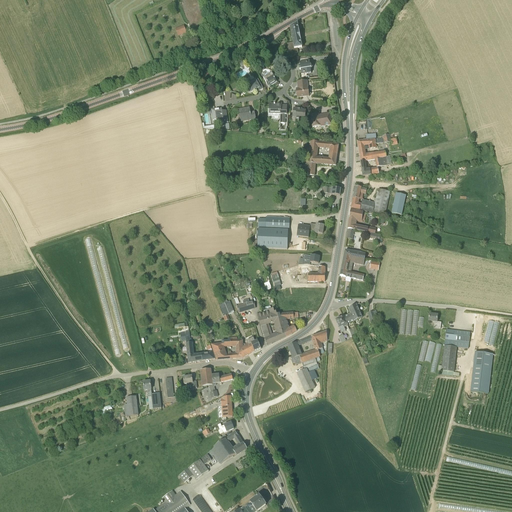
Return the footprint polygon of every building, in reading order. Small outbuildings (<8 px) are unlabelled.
[(287,46),(289,55),(298,53),(297,49),(302,48),(297,24),(290,28),(293,44),(287,46)] [(186,33),(184,26),(175,29),(178,36),(186,33)] [(310,66),(310,61),(300,62),(300,67),(299,67),(300,70),(301,70),(301,74),(311,73),(311,69),(312,69),(311,65),(310,66)] [(272,74),(263,78),(268,86),(269,85),(269,86),(277,83),(272,74)] [(263,89),(258,80),(256,81),(255,80),(247,85),(249,88),(247,89),(248,91),(249,92),(250,92),(251,92),(251,93),(258,89),(259,91),(263,89)] [(296,93),(297,98),(309,97),(308,88),(307,81),(297,82),(297,87),(298,89),(296,89),(296,90),(296,93)] [(270,104),(269,114),(280,115),(280,123),(285,124),(285,115),(287,115),(287,107),(281,107),(281,105),(280,105),(279,105),(277,105),(275,105),(275,103),(274,103),(274,104),(270,104)] [(256,120),(254,112),(250,113),(249,108),(239,110),(241,122),(251,120),(252,121),(256,120)] [(299,109),(294,108),(293,117),(296,117),(296,120),(304,121),(306,111),(302,110),(302,109),(299,109)] [(215,113),(213,115),(212,115),(213,121),(216,120),(217,124),(228,123),(226,111),(222,112),(222,110),(219,110),(219,109),(214,110),(215,113)] [(310,115),(313,127),(321,126),(321,127),(331,125),(330,113),(323,114),(323,115),(319,116),(319,114),(310,115)] [(358,147),(363,146),(365,146),(369,145),(376,144),(375,140),(374,140),(374,139),(376,139),(376,134),(366,135),(366,141),(357,142),(358,147)] [(309,148),(309,149),(306,149),(306,158),(307,158),(306,163),(309,164),(315,164),(336,166),(336,161),(338,152),(339,144),(311,141),(310,147),(309,147),(309,148)] [(358,147),(360,162),(365,161),(375,160),(386,157),(385,152),(365,154),(363,146),(358,147)] [(375,160),(377,168),(388,165),(386,157),(375,160)] [(365,161),(360,162),(363,177),(371,176),(371,175),(379,174),(378,169),(366,170),(365,161)] [(314,176),(315,164),(309,164),(307,175),(314,176)] [(309,178),(306,178),(305,186),(310,186),(310,183),(313,183),(314,180),(310,180),(310,179),(309,178)] [(360,210),(360,211),(361,204),(358,204),(359,198),(362,199),(363,194),(366,194),(367,189),(361,188),(356,187),(353,198),(351,209),(360,210)] [(332,188),(332,189),(325,188),(325,190),(323,190),(322,194),(331,194),(331,195),(340,196),(341,189),(332,188)] [(361,204),(360,211),(363,212),(385,216),(390,192),(377,190),(375,199),(374,199),(373,203),(362,200),(361,204)] [(406,196),(396,194),(391,213),(402,215),(406,196)] [(363,212),(360,211),(351,210),(348,229),(353,230),(375,234),(376,230),(362,227),(363,221),(364,222),(365,217),(365,213),(363,213),(363,212)] [(290,219),(266,217),(266,219),(260,219),(260,218),(258,218),(258,223),(260,224),(260,229),(288,231),(289,231),(290,219)] [(310,227),(298,225),(297,236),(309,238),(309,231),(315,232),(315,233),(323,234),(324,226),(310,224),(310,227)] [(257,248),(287,250),(288,231),(260,229),(258,229),(257,248)] [(345,251),(342,263),(352,265),(353,262),(364,264),(366,255),(345,251)] [(304,260),(304,265),(308,265),(310,265),(310,263),(318,264),(319,257),(311,256),(310,261),(304,260)] [(379,263),(371,261),(370,269),(378,271),(379,263)] [(342,263),(341,271),(347,272),(351,273),(352,265),(342,263)] [(308,265),(304,265),(301,265),(301,270),(299,270),(299,276),(297,276),(297,277),(297,283),(308,283),(308,282),(325,282),(325,274),(325,268),(319,267),(319,269),(318,270),(318,274),(314,274),(314,273),(308,273),(308,265)] [(224,317),(223,317),(228,328),(231,327),(229,320),(230,320),(228,315),(234,313),(230,301),(228,302),(227,300),(222,302),(223,304),(219,305),(224,317)] [(239,313),(255,308),(253,302),(250,303),(243,305),(237,307),(239,313)] [(348,309),(351,314),(354,322),(362,318),(356,305),(348,309)] [(263,333),(268,331),(266,324),(275,322),(278,334),(273,336),(276,342),(275,342),(276,342),(285,338),(281,316),(276,316),(276,313),(274,313),(273,309),(268,310),(269,311),(265,312),(266,313),(258,315),(261,326),(263,333)] [(371,322),(378,320),(376,311),(368,313),(371,322)] [(276,313),(276,316),(281,316),(285,338),(291,335),(297,331),(295,327),(289,331),(286,320),(298,318),(297,313),(279,315),(277,315),(276,313)] [(345,316),(343,317),(347,325),(354,322),(351,314),(346,317),(345,316)] [(434,329),(440,329),(441,323),(437,322),(438,315),(429,314),(429,321),(434,322),(434,329)] [(347,325),(343,317),(336,320),(342,333),(346,331),(344,328),(348,326),(347,325)] [(353,338),(355,337),(354,335),(358,333),(355,327),(349,330),(353,338)] [(469,343),(470,333),(446,330),(445,346),(468,349),(469,343)] [(268,331),(263,333),(268,346),(272,344),(268,331)] [(327,332),(317,335),(320,343),(321,343),(327,341),(327,332)] [(320,355),(324,353),(322,348),(321,343),(320,343),(317,335),(311,337),(288,347),(293,359),(295,365),(301,363),(304,370),(296,374),(305,393),(315,388),(309,374),(311,373),(310,373),(319,369),(317,364),(316,362),(320,361),(318,356),(320,356),(320,355)] [(233,338),(227,338),(227,340),(222,340),(222,343),(211,345),(216,360),(232,359),(232,356),(231,352),(226,353),(224,347),(233,346),(233,338)] [(237,346),(236,359),(242,358),(242,344),(242,340),(237,340),(237,338),(233,338),(233,346),(237,346)] [(245,346),(248,355),(254,352),(261,349),(258,341),(255,342),(253,338),(247,341),(248,344),(245,346)] [(424,340),(418,361),(423,362),(429,342),(424,340)] [(431,362),(436,343),(430,342),(425,361),(431,362)] [(192,343),(186,344),(189,363),(203,361),(202,354),(196,355),(196,354),(195,354),(193,354),(192,343)] [(437,344),(431,372),(436,373),(442,345),(437,344)] [(444,346),(441,375),(453,377),(453,373),(454,373),(456,348),(444,346)] [(208,353),(202,354),(203,361),(215,359),(213,353),(208,353)] [(475,353),(470,392),(488,394),(493,355),(475,353)] [(202,386),(209,386),(213,385),(212,375),(211,376),(211,369),(201,371),(202,386)] [(209,386),(210,389),(214,387),(215,386),(216,385),(216,384),(220,383),(219,378),(219,375),(212,375),(213,385),(209,386)] [(219,378),(220,383),(233,380),(231,375),(219,378)] [(192,383),(193,389),(197,388),(196,381),(192,382),(192,376),(183,377),(184,384),(192,383)] [(148,390),(150,410),(153,409),(152,395),(150,382),(143,382),(144,390),(148,390)] [(214,387),(210,389),(211,393),(209,393),(211,399),(218,397),(216,391),(215,391),(214,387)] [(152,395),(153,409),(161,408),(160,394),(152,395)] [(125,410),(126,417),(138,415),(136,397),(127,398),(127,405),(124,405),(125,408),(125,410)] [(221,400),(222,407),(222,418),(232,417),(231,397),(225,397),(221,400)] [(222,429),(224,433),(234,429),(231,423),(222,427),(221,424),(218,425),(220,430),(222,429)] [(227,438),(221,442),(213,448),(214,449),(210,452),(215,458),(220,465),(236,455),(236,456),(247,449),(244,444),(243,444),(235,432),(227,438)] [(200,460),(204,465),(211,460),(207,454),(200,460)] [(188,480),(183,473),(178,476),(184,483),(188,480)] [(180,511),(185,509),(190,505),(180,492),(175,496),(172,491),(162,499),(165,503),(154,511),(180,511)] [(256,511),(266,505),(259,496),(236,511),(256,511)]
